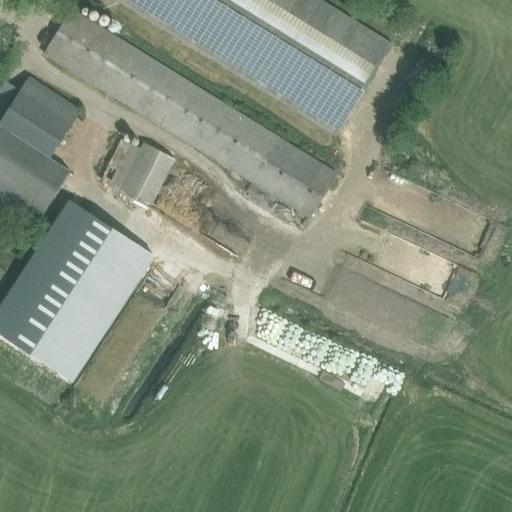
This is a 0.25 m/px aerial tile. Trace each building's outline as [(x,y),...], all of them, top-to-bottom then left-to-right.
[(116,0),(336,136),(392,45),(320,0),(116,0)] [(44,53),(61,64),(311,217),(339,173),(71,10),(44,53)] [(0,199),(40,225),(74,172),(52,159),(83,112),(28,77),(0,120),(0,199)] [(102,179),(151,205),(176,159),(143,142),(140,149),(122,139),(102,179)] [(481,263),(495,228),(388,186),(374,221),(481,263)] [(5,303),(0,311),(0,334),(70,380),(152,254),(72,202),(5,303)]
